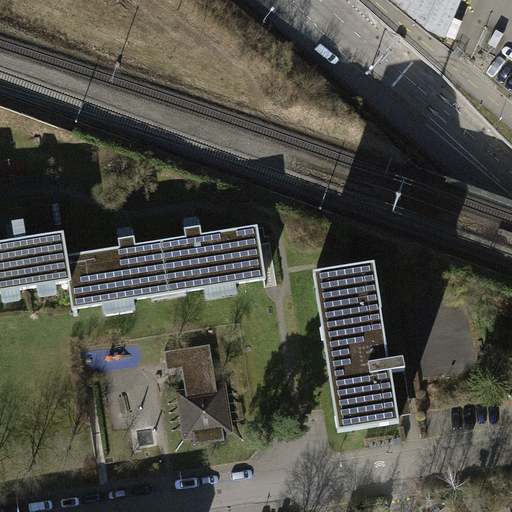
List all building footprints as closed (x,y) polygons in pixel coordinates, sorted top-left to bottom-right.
[(393,0),(432,31),(442,34),(457,0),(393,0)] [(13,240),(0,242),(0,292),(69,282),(65,256),(61,233),(25,239),(23,222),(11,223),(13,240)] [(185,238),(160,242),(168,294),(264,280),(256,226),(201,235),(200,227),(183,230),(185,238)] [(73,309),(168,294),(160,242),(133,246),(132,238),(118,240),(119,248),(65,256),(69,282),(73,309)] [(375,266),(314,275),(338,433),(399,424),(398,417),(392,373),(405,371),(406,371),(404,360),(382,364),(375,312),(382,311),(375,266)] [(210,345),(164,352),(166,363),(181,361),(186,391),(178,393),(185,439),(194,438),(195,444),(225,440),(224,432),(231,431),(224,386),(217,387),(210,345)] [(392,373),(398,417),(411,415),(405,371),(392,373)]
